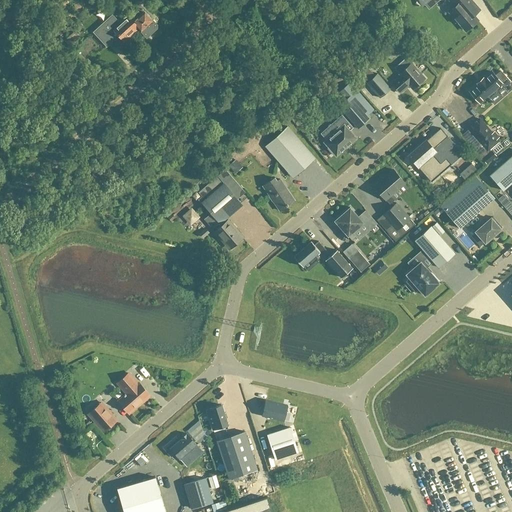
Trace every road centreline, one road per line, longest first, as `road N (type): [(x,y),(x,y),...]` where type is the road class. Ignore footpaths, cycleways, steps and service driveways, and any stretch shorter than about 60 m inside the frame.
road 1 (unclassified): [(218,367),(245,267),(511,24)]
road 2 (unclassified): [(0,214),(239,0)]
road 3 (unclassified): [(511,258),(351,397)]
road 4 (unclassified): [(80,511),(74,492),(218,367)]
road 5 (unclassified): [(218,367),(351,397)]
road 6 (unclassified): [(351,397),(398,511)]
